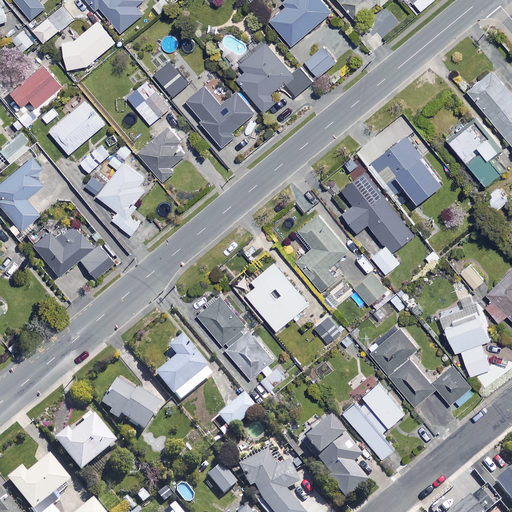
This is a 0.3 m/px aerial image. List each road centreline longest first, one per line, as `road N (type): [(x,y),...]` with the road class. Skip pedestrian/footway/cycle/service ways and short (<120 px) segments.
road 1 (tertiary): [(0,402),(481,0)]
road 2 (residential): [(382,511),(511,405)]
